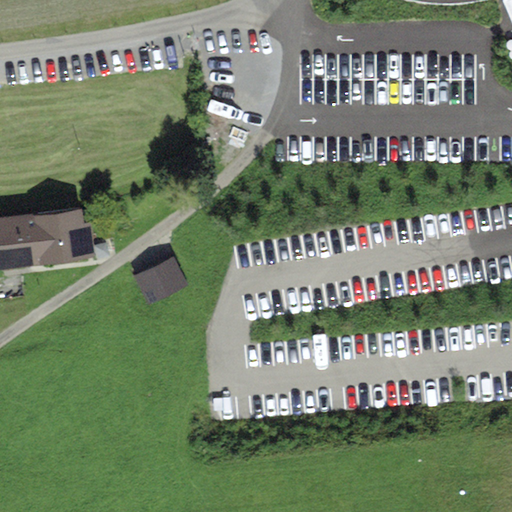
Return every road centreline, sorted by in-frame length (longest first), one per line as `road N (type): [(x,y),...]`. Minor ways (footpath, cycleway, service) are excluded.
road 1 (track): [(0,348),(187,213),(284,119)]
road 2 (track): [(262,5),(0,49)]
